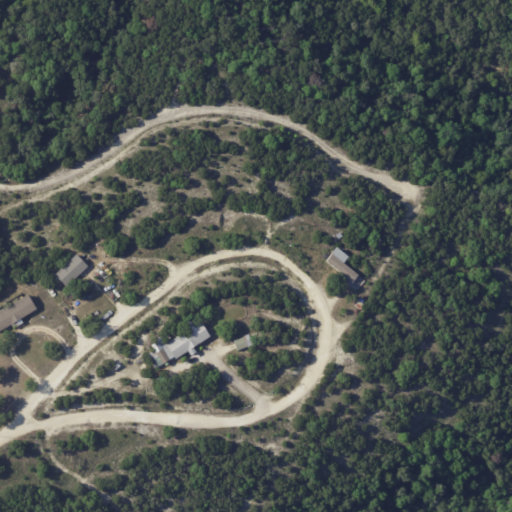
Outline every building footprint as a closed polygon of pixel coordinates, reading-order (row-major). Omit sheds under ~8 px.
[(356,276),(351,283),(324,263),(334,249),(346,258),(341,265),(356,276)] [(81,261),(87,267),(66,288),(54,275),(74,254),(81,261)] [(21,319),(0,332),(0,311),(26,295),(35,310),(21,319)] [(192,355),(188,358),(185,353),(173,361),(171,359),(166,362),(167,364),(164,367),(162,365),(154,371),(149,363),(150,362),(145,356),(152,351),(149,347),(155,343),(153,340),(158,337),(164,345),(181,334),(178,329),(189,322),(192,327),(197,323),(208,338),(190,349),(194,354),(192,355)] [(232,343),(242,339),(241,337),(246,335),(250,346),(235,351),(232,343)]
